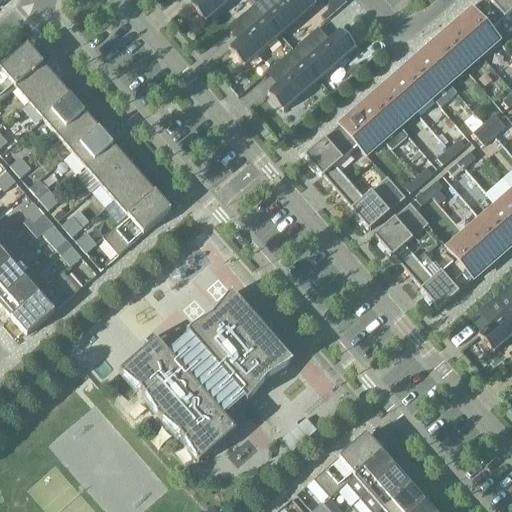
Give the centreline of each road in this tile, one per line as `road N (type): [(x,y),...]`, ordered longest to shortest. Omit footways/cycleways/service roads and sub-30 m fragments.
road 1 (residential): [(210,206),(469,511)]
road 2 (residential): [(511,455),(259,162)]
road 3 (residential): [(34,5),(210,206)]
road 4 (residential): [(259,162),(122,0)]
